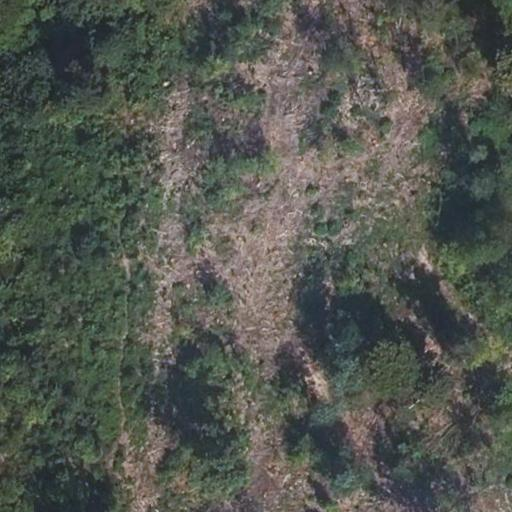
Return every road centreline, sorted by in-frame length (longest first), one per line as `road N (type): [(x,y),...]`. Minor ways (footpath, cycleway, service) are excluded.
road 1 (track): [(93,511),(0,303)]
road 2 (motorway): [(511,335),(428,511)]
